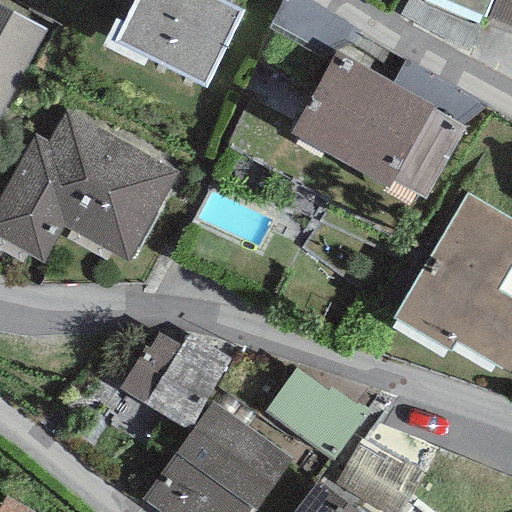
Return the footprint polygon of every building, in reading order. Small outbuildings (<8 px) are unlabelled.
[(132,0),(114,35),(205,80),(242,7),(227,0),(132,0)] [(456,0),(483,11),(487,0),(456,0)] [(511,0),(492,0),(488,11),(511,20),(511,0)] [(0,111),(46,28),(0,2),(0,111)] [(292,127),(387,181),(431,105),(336,51),(292,127)] [(36,132),(0,194),(0,233),(43,260),(63,224),(127,258),(177,171),(66,110),(49,139),(36,132)] [(511,263),(511,218),(468,191),(395,312),(449,348),(455,340),(509,370),(511,365),(511,295),(498,287),(511,263)] [(228,359),(187,333),(181,343),(157,328),(121,384),(185,425),(228,359)] [(301,380),(274,418),(332,459),(360,420),(301,380)] [(141,496),(164,511),(244,511),(250,504),(255,508),(294,453),(212,396),(141,496)] [(363,511),(316,479),(289,511),(363,511)]
